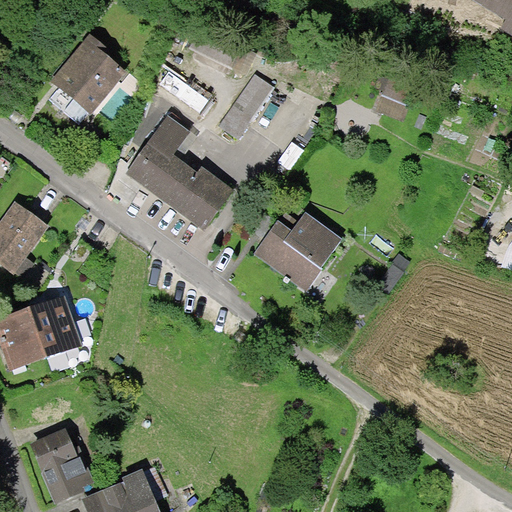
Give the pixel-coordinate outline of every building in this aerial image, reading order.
[(511,0),(466,0),(511,29),(511,0)] [(125,70),(84,37),(50,80),(90,113),(125,70)] [(254,74),(219,125),(238,139),(274,87),(254,74)] [(194,130),(168,110),(122,172),(203,232),(235,189),(201,164),(197,169),(176,153),(194,130)] [(47,227),(14,204),(0,223),(0,263),(15,274),(47,227)] [(276,216),(253,249),(304,287),(340,238),(304,212),(293,228),(276,216)] [(66,296),(0,317),(0,344),(8,370),(82,346),(66,296)] [(69,426),(31,443),(56,500),(95,483),(69,426)] [(124,483),(82,500),(86,511),(160,511),(142,468),(121,477),(124,483)] [(269,511),(279,492),(260,483),(245,511),(269,511)]
